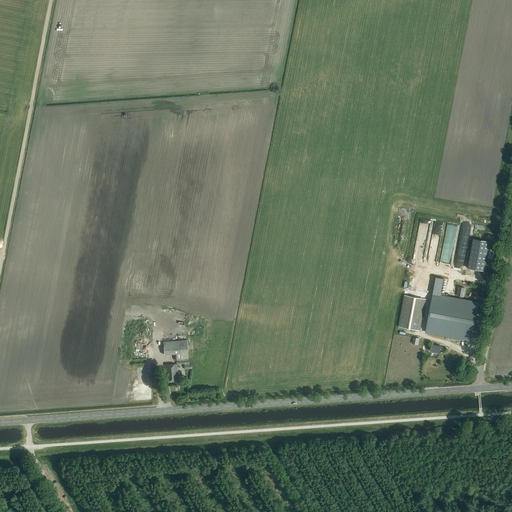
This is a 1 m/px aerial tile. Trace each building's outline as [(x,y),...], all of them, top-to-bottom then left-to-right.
[(402,264),(409,220),(401,218),(394,263),(402,264)] [(419,228),(430,230),(432,220),(421,218),(419,228)] [(436,220),(430,248),(439,250),(444,222),(436,220)] [(472,239),(466,268),(482,271),(487,242),(472,239)] [(449,282),(448,293),(454,294),(456,283),(449,282)] [(430,294),(423,331),(469,340),(476,303),(430,294)] [(420,331),(426,299),(405,295),(399,327),(420,331)] [(189,360),(187,340),(187,335),(163,337),(164,355),(176,354),(176,361),(177,360),(177,364),(184,364),(184,370),(191,369),(191,364),(189,365),(188,360),(189,360)] [(446,352),(446,348),(441,347),(431,345),(430,351),(440,353),(440,351),(446,352)] [(182,374),(181,371),(177,372),(177,364),(164,365),(165,375),(167,375),(168,381),(175,380),(175,375),(182,374)]
